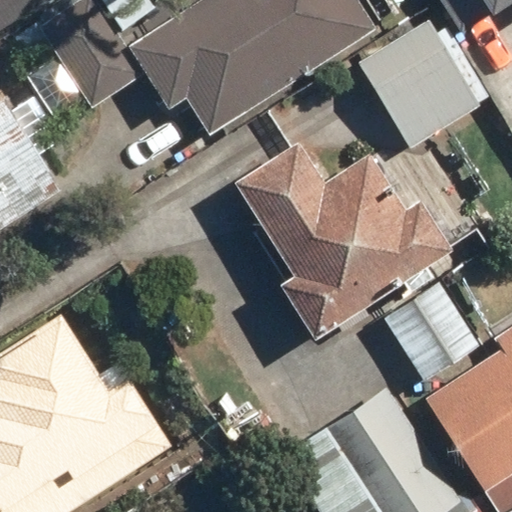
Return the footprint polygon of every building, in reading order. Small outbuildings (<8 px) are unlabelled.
[(0,0),(0,25),(41,0),(0,0)] [(88,0),(75,0),(36,24),(87,107),(135,77),(88,0)] [(326,0),(188,0),(121,42),(161,106),(179,95),(203,133),(352,41),(326,0)] [(436,0),(456,30),(501,0),(436,0)] [(432,11),(350,61),(403,147),(484,97),(432,11)] [(0,224),(55,190),(0,100),(0,224)] [(283,274),(271,281),(304,336),(449,248),(417,197),(401,207),(367,151),(317,181),(294,143),(227,183),(283,274)] [(438,278),(381,314),(421,376),(478,339),(438,278)] [(0,511),(62,511),(169,445),(126,376),(108,387),(60,311),(0,348),(0,511)] [(500,348),(420,397),(478,490),(511,469),(511,318),(489,332),(500,348)] [(318,436),(303,445),(347,511),(484,511),(467,487),(458,493),(384,383),(314,429),(318,436)]
